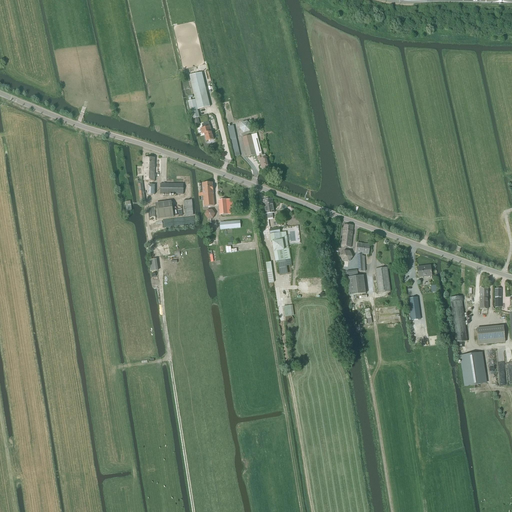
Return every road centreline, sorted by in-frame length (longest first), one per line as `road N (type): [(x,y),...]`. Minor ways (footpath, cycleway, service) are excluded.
road 1 (unclassified): [(511,277),(0,95)]
road 2 (track): [(80,127),(135,479)]
road 3 (track): [(248,184),(302,511)]
road 4 (track): [(193,511),(147,203)]
road 5 (track): [(374,230),(375,323),(359,326),(392,511)]
road 6 (track): [(312,511),(277,290)]
road 7 (track): [(480,267),(471,343),(484,348),(489,389),(506,389),(511,405)]
